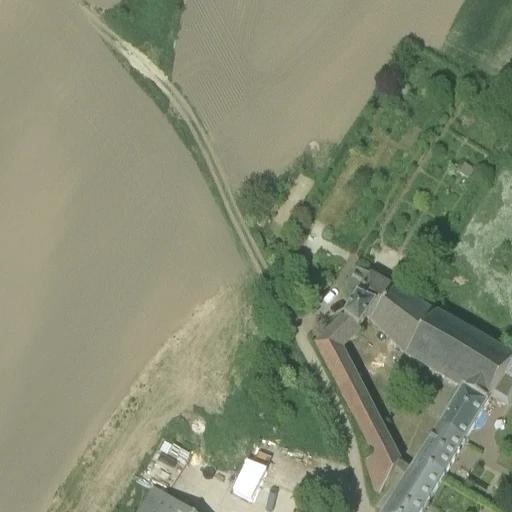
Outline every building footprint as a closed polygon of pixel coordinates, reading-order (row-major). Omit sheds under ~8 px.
[(464,165),(459,175),(468,180),(474,170),(464,165)] [(404,359),(461,395),(439,430),(445,434),(463,444),(496,390),(503,377),(511,382),(511,360),(355,270),(344,285),(344,291),(345,296),(347,299),(352,305),(342,320),(316,348),(359,430),(372,457),(365,463),(375,494),(379,496),(394,472),(398,467),(337,356),(358,334),(365,323),(404,359)] [(327,388),(340,415),(347,411),(334,385),(327,388)] [(463,444),(445,434),(439,430),(418,466),(441,480),(463,444)] [(418,466),(409,481),(407,483),(388,511),(421,511),(441,480),(418,466)] [(140,511),(185,511),(155,491),(140,511)]
